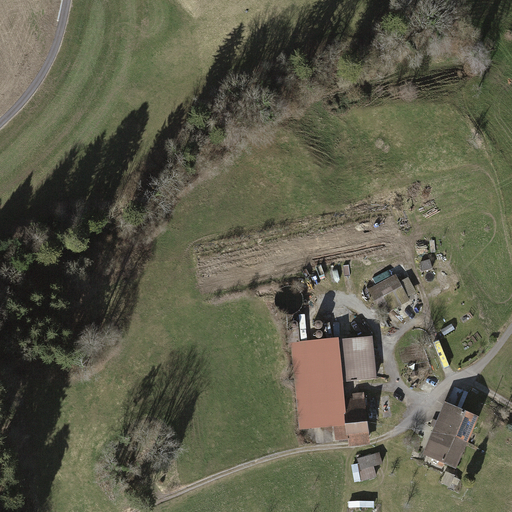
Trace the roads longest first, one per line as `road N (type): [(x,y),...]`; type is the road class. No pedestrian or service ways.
road 1 (track): [(386,436),(291,451),(135,511)]
road 2 (residential): [(511,328),(471,373),(386,436)]
road 3 (residential): [(67,0),(46,67),(0,124)]
